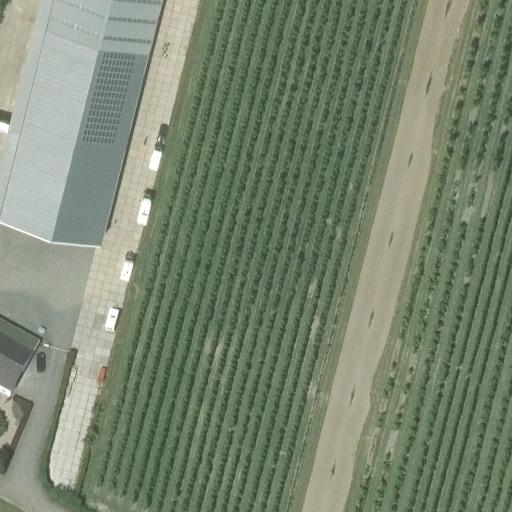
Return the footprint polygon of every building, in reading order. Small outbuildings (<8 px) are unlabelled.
[(51,0),(4,193),(0,207),(0,215),(98,241),(157,0),(51,0)] [(135,267),(143,235),(129,231),(121,264),(135,267)] [(5,239),(2,249),(49,261),(52,251),(5,239)] [(17,293),(13,302),(35,311),(39,302),(17,293)] [(0,393),(9,399),(38,346),(0,325),(0,393)] [(54,490),(77,496),(92,427),(69,422),(54,490)]
